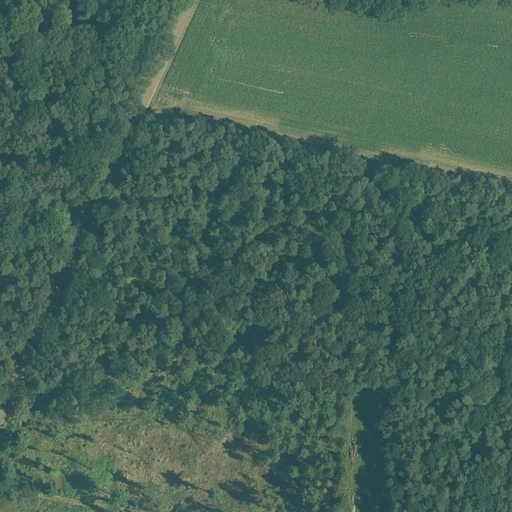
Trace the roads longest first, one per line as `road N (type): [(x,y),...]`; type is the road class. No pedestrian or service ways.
road 1 (unclassified): [(189,0),(0,411)]
road 2 (track): [(382,511),(385,388),(399,359),(384,221),(391,155)]
road 3 (track): [(0,492),(126,511)]
